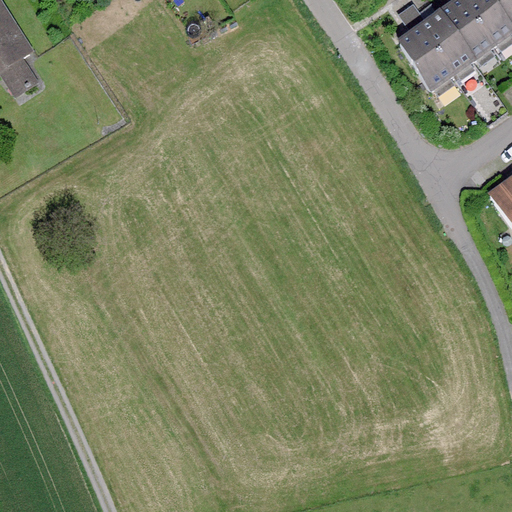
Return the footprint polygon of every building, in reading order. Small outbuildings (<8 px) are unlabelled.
[(447,0),(454,9),(461,4),(458,0),(447,0)] [(467,0),(461,4),(494,50),(511,36),(511,32),(488,0),(467,0)] [(511,0),(488,0),(511,32),(511,0)] [(441,18),(474,64),(494,50),(461,4),(454,9),(441,18)] [(431,7),(420,15),(429,27),(439,20),(431,7)] [(413,8),(406,13),(421,33),(428,28),(413,8)] [(0,10),(0,74),(16,99),(37,85),(21,61),(29,55),(0,10)] [(400,18),(414,38),(421,33),(406,13),(400,18)] [(421,33),(453,78),(474,64),(441,18),(439,20),(429,27),(428,28),(421,33)] [(401,47),(430,94),(453,78),(421,33),(414,38),(401,47)] [(511,186),(511,185),(490,199),(511,229),(511,186)]
